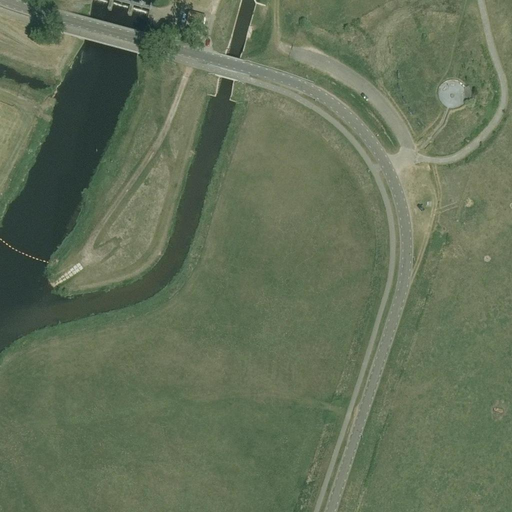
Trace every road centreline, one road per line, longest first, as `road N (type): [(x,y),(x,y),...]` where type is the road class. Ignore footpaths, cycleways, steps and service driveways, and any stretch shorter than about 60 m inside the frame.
road 1 (tertiary): [(386,164),(351,118),(291,83),(0,0)]
road 2 (tertiary): [(331,511),(407,262),(401,200),(386,164)]
road 3 (unclassified): [(408,155),(393,119),(365,89),(282,48),(274,0)]
